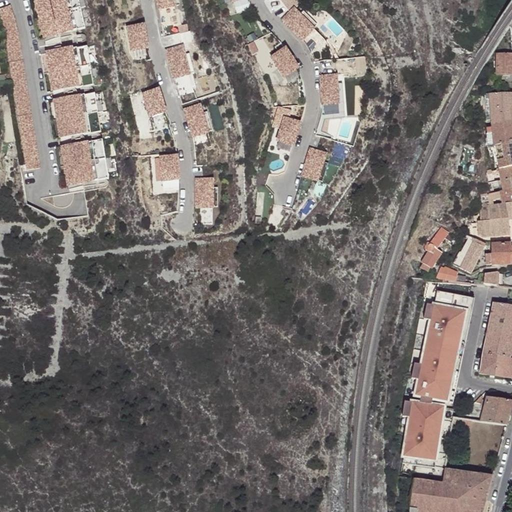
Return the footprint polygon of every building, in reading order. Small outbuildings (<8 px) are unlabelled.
[(37,0),(46,35),(60,32),(86,26),(80,0),(37,0)] [(15,22),(9,3),(0,5),(0,19),(2,27),(8,54),(9,63),(10,78),(26,168),(39,165),(18,34),(15,22)] [(292,8),(281,19),(301,39),(312,28),(292,8)] [(142,23),(126,26),(130,48),(146,45),(142,23)] [(60,32),(46,35),(48,51),(62,49),(60,32)] [(62,49),(48,51),(54,90),(68,87),(95,83),(89,45),(62,49)] [(180,45),(165,49),(172,76),(187,72),(180,45)] [(296,67),(284,48),(270,57),(283,76),(296,67)] [(511,74),(511,53),(497,53),(497,74),(511,74)] [(335,74),(319,76),(321,103),(337,102),(335,74)] [(493,75),(485,75),(485,84),(492,84),(493,75)] [(68,87),(54,90),(55,98),(69,95),(68,87)] [(157,87),(142,93),(149,114),(164,109),(157,87)] [(69,95),(55,98),(61,136),(75,134),(102,130),(96,91),(69,95)] [(511,93),(490,94),(491,109),(491,112),(499,111),(511,109),(511,93)] [(198,105),(183,110),(191,136),(206,131),(198,105)] [(492,121),(492,125),(502,123),(511,120),(511,109),(499,111),(491,112),(492,120),(492,121)] [(298,122),(282,118),(276,139),(291,144),(298,122)] [(511,120),(502,123),(492,125),(494,146),(511,141),(511,120)] [(75,134),(61,136),(62,144),(77,142),(75,134)] [(77,142),(62,144),(68,183),(69,192),(97,187),(96,179),(110,177),(104,138),(77,142)] [(511,141),(494,146),(495,148),(499,169),(511,166),(511,141)] [(324,153),(309,148),(300,174),(315,179),(324,153)] [(175,155),(159,156),(160,179),(176,178),(175,155)] [(511,166),(499,169),(499,172),(501,181),(510,179),(511,178),(511,166)] [(491,171),(484,172),(487,183),(488,183),(491,183),(493,182),(492,174),(491,171)] [(511,189),(511,178),(510,179),(501,181),(503,191),(510,190),(511,189)] [(211,180),(195,180),(194,207),(210,207),(211,180)] [(511,197),(510,190),(503,191),(499,192),(502,204),(490,205),(489,203),(480,204),(480,212),(480,217),(480,222),(477,222),(478,236),(481,239),(510,236),(508,221),(511,220),(511,197)] [(445,238),(448,234),(448,233),(441,228),(430,242),(429,242),(428,243),(426,244),(425,245),(425,247),(426,249),(426,250),(428,251),(421,262),(431,269),(439,258),(437,256),(440,251),(437,248),(445,238)] [(454,238),(448,234),(445,238),(451,242),(454,238)] [(481,242),(469,237),(461,252),(459,251),(453,265),(459,268),(470,273),(486,242),(481,242)] [(510,244),(491,244),(492,255),(492,266),(510,265),(510,263),(510,246),(510,244)] [(441,266),(435,281),(455,283),(457,275),(458,272),(445,266),(444,268),(441,266)] [(484,282),(483,286),(492,287),(497,287),(497,272),(484,274),(484,277),(484,282)] [(457,275),(455,283),(465,284),(467,284),(471,284),(474,285),(474,278),(457,275)] [(454,398),(457,399),(463,345),(460,344),(461,338),(464,338),(469,299),(466,299),(467,284),(465,284),(455,283),(435,281),(421,279),(397,462),(395,476),(414,478),(444,482),(446,470),(453,428),(454,423),(454,418),(455,411),(446,409),(442,409),(443,403),(446,404),(453,405),(454,398)] [(498,357),(511,359),(511,354),(511,306),(493,303),(485,347),(479,374),(495,377),(498,357)] [(495,377),(511,379),(511,360),(511,359),(498,357),(495,377)] [(477,422),(506,426),(509,416),(511,404),(511,401),(487,397),(484,410),(479,409),(482,397),(481,396),(465,413),(464,420),(473,421),(477,422)] [(470,432),(473,421),(464,420),(456,419),(454,418),(454,423),(453,428),(470,432)] [(481,511),(487,494),(492,477),(476,474),(446,470),(444,482),(414,478),(412,493),(410,511),(409,511),(481,511)]
